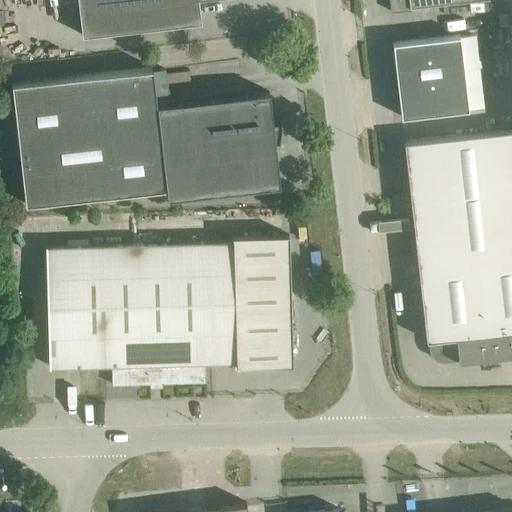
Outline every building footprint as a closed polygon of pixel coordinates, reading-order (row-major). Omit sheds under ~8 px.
[(78,0),(82,35),(181,23),(201,21),(198,0),(78,0)] [(389,0),(391,11),(411,9),(411,7),(471,0),(389,0)] [(401,116),(421,114),(468,108),(460,34),(393,42),(401,116)] [(25,203),(166,187),(167,197),(280,185),(275,139),(277,138),(277,139),(279,139),(281,120),(280,120),(280,121),(272,120),(269,91),(168,102),(164,67),(152,69),(152,67),(12,82),(25,203)] [(417,260),(511,250),(511,129),(404,141),(417,260)] [(316,206),(316,195),(305,196),(306,206),(316,206)] [(232,240),(66,245),(46,245),(49,365),(112,364),(112,383),(206,381),(205,361),(236,360),(236,365),(292,363),(289,234),(232,235),(232,240)] [(511,250),(417,260),(426,340),(429,339),(430,349),(431,353),(433,356),(437,359),(441,360),(445,361),(479,357),(479,359),(511,355),(511,250)] [(34,318),(24,319),(24,329),(35,329),(34,318)] [(247,511),(246,501),(165,511),(247,511)]
